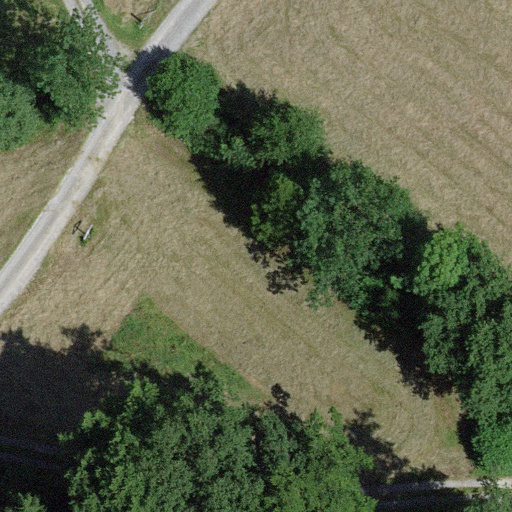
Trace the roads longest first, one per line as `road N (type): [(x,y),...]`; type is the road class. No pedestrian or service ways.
road 1 (track): [(511,486),(413,489),(0,435)]
road 2 (track): [(196,0),(0,280)]
